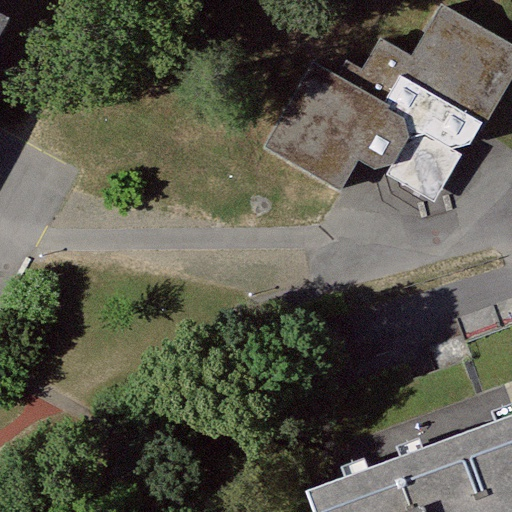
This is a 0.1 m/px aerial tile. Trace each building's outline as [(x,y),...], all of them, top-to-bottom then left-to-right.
[(0,23),(9,6),(0,1),(0,23)] [(471,147),(511,80),(511,47),(444,8),(414,60),(381,42),(363,73),(346,63),(338,79),(312,66),(264,150),(339,194),(360,163),(376,172),(395,167),(389,178),(434,204),(438,197),(461,159),(451,153),(471,147)] [(511,321),(319,392),(337,439),(511,375),(511,321)] [(511,511),(511,428),(464,446),(487,511),(511,511)] [(487,511),(464,446),(311,502),(314,511),(487,511)]
